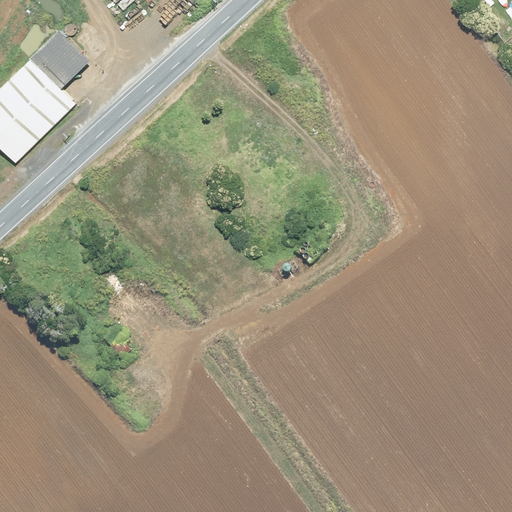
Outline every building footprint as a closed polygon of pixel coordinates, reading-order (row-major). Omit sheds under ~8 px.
[(120,0),(118,2),(123,9),(134,0),(120,0)] [(30,57),(0,86),(0,145),(15,161),(75,102),(61,87),(89,59),(58,27),(29,56),(30,57)] [(277,149),(276,148),(245,116),(220,142),(252,174),(254,173),(269,187),(277,179),(271,172),(273,170),(265,161),(277,149)] [(325,239),(342,225),(324,205),(308,220),(325,239)] [(296,247),(303,240),(299,236),(292,243),(296,247)] [(115,364),(132,349),(126,342),(132,337),(121,325),(98,345),(115,364)]
